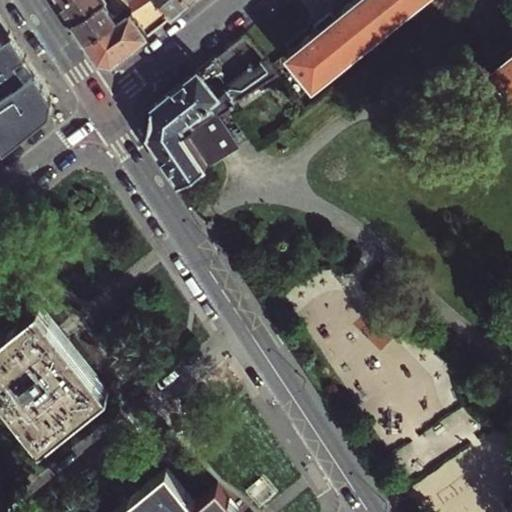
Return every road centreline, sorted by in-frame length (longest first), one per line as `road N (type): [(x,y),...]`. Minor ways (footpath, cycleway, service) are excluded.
road 1 (tertiary): [(103,107),(369,511)]
road 2 (residential): [(103,107),(234,0)]
road 3 (residential): [(0,191),(103,107)]
road 4 (tertiary): [(31,0),(103,107)]
